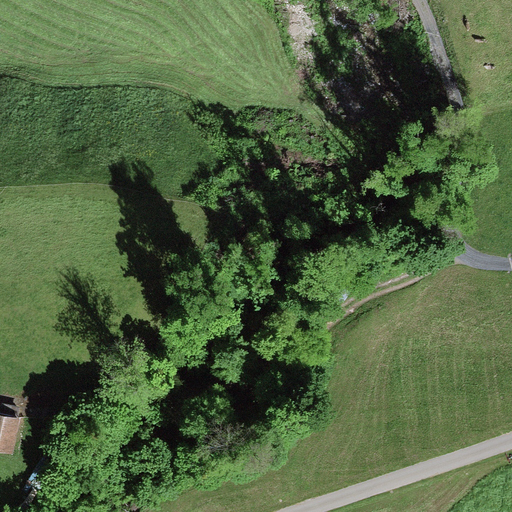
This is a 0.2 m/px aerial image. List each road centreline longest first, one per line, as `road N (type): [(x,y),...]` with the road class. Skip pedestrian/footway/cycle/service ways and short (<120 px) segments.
road 1 (track): [(511,262),(455,256),(449,142),(409,0)]
road 2 (track): [(455,256),(329,320),(234,402)]
road 3 (unclassified): [(306,511),(511,439)]
